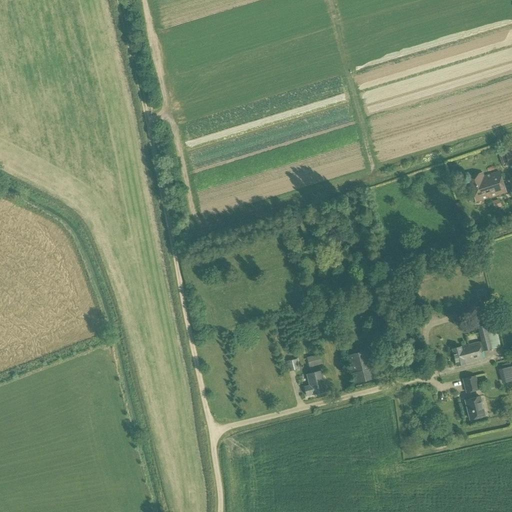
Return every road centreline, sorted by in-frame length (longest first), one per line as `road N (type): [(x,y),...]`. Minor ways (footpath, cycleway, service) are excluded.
road 1 (unclassified): [(220,511),(212,431),(413,381),(389,269),(393,256),(451,237)]
road 2 (track): [(115,0),(212,431)]
